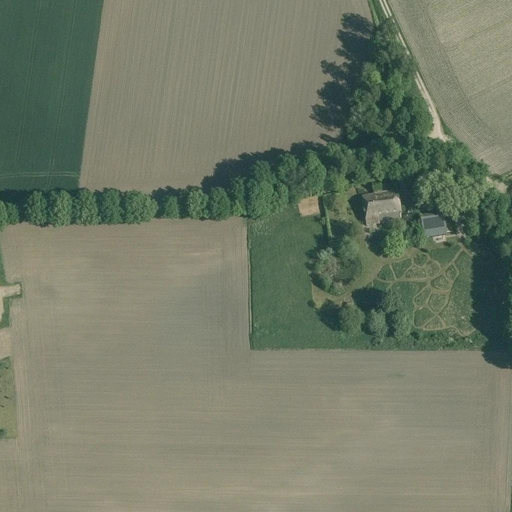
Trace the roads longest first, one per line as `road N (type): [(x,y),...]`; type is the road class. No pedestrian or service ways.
road 1 (unclassified): [(511,224),(479,177),(434,144),(393,145),(197,203),(0,214)]
road 2 (track): [(434,144),(383,0)]
